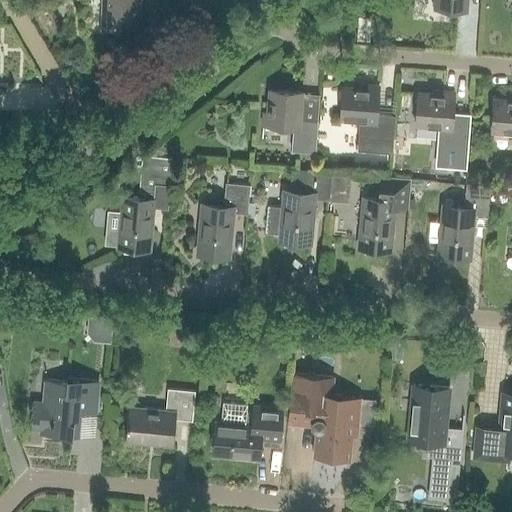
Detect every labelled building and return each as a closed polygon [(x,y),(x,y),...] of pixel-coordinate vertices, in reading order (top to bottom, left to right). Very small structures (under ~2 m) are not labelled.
[(139,24),(140,0),(106,0),(107,5),(104,5),(104,24),(139,24)] [(435,0),(435,6),(467,8),(467,0),(435,0)] [(340,119),(359,121),(357,148),(392,151),(393,146),(395,116),(377,114),(379,86),(360,84),(359,88),(343,87),(340,119)] [(316,153),(318,121),(300,120),(303,92),(270,89),(268,112),(265,111),(264,125),(294,127),(292,151),(316,153)] [(469,149),(471,122),(453,120),(455,92),(435,90),(435,94),(418,93),(416,125),(446,128),(445,147),(453,148),(469,149)] [(511,96),(511,100),(494,98),(492,131),(511,132),(511,96)] [(453,148),(452,164),(467,165),(469,149),(453,148)] [(168,207),(172,166),(147,164),(144,200),(123,198),(121,213),(109,212),(109,213),(108,229),(120,230),(118,245),(150,248),(154,205),(168,207)] [(284,191),(282,207),(268,206),(266,232),(280,233),(279,239),(311,242),(315,199),(329,201),(332,171),(308,169),(305,193),(284,191)] [(329,201),(348,202),(350,173),(332,171),(329,201)] [(409,208),(412,179),(387,176),(385,201),(363,199),(359,247),(391,250),(395,207),(409,208)] [(249,202),(250,185),(226,183),(224,207),(202,205),(198,253),(230,256),(234,213),(248,214),(249,202)] [(488,215),(491,186),(467,184),(465,208),(443,206),(439,254),(470,257),(474,214),(488,215)] [(112,338),(113,316),(91,315),(90,338),(112,338)] [(337,347),(338,334),(339,331),(300,327),(299,344),(337,347)] [(358,434),(361,397),(332,394),(334,376),(293,372),(288,423),(312,425),(315,430),(316,430),(314,455),(350,458),(352,434),(358,434)] [(95,413),(98,380),(68,378),(67,381),(44,379),(42,404),(33,403),(31,426),(46,428),(45,434),(73,437),(73,434),(77,435),(79,412),(95,413)] [(429,437),(427,456),(437,457),(436,461),(432,461),(429,497),(457,500),(460,464),(452,463),(453,458),(460,459),(463,429),(446,427),(450,387),(414,384),(409,435),(429,437)] [(193,421),(196,391),(168,388),(166,409),(129,405),(126,441),(173,446),(176,419),(193,421)] [(511,392),(504,392),(501,427),(477,425),(474,457),(499,460),(500,451),(511,452),(511,392)] [(224,402),(222,422),(217,422),(214,455),(259,459),(260,438),(279,440),(278,446),(280,446),(283,408),(254,406),(253,412),(247,412),(247,404),(224,402)]
